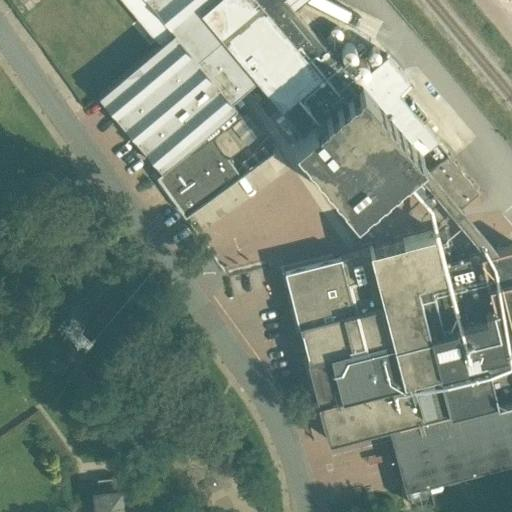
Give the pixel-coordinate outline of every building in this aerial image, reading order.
[(79,0),(54,14),(80,61),(111,43),(87,0),(79,0)] [(149,0),(175,30),(98,97),(159,166),(161,168),(162,169),(163,169),(164,171),(157,176),(185,215),(242,174),(241,173),(236,166),(228,155),(214,136),(213,135),(190,152),(186,148),(236,105),(231,99),(258,77),(260,79),(248,88),(267,115),(281,104),(291,115),(279,126),(285,133),(297,123),(304,131),(296,138),(356,210),(422,154),(421,153),(362,82),(359,85),(357,83),(357,84),(294,8),(287,0),(149,0)] [(343,49),(343,50),(343,51),(344,52),(344,53),(345,54),(345,55),(346,55),(346,56),(347,56),(348,57),(349,57),(350,57),(351,57),(352,57),(353,57),(354,57),(355,56),(356,55),(357,55),(357,54),(358,53),(358,52),(358,51),(359,50),(359,49),(358,48),(358,47),(358,46),(357,45),(357,44),(356,44),(355,43),(354,43),(353,42),(352,42),(351,42),(350,42),(349,42),(348,43),(347,43),(346,43),(346,44),(345,44),(345,45),(344,46),(344,47),(343,48),(343,49)] [(368,51),(368,52),(368,53),(369,54),(369,55),(370,56),(371,57),(372,58),(373,58),(374,58),(375,58),(377,57),(378,57),(379,56),(379,55),(380,54),(380,53),(380,52),(380,51),(380,50),(380,49),(379,48),(378,47),(377,46),(376,46),(375,46),(374,46),(373,46),(372,46),(371,47),(370,48),(369,49),(369,50),(368,51)] [(355,63),(355,64),(355,65),(355,66),(356,66),(356,67),(356,68),(357,68),(357,69),(358,70),(359,71),(360,71),(361,71),(362,72),(363,72),(364,72),(365,71),(366,71),(367,71),(368,70),(369,69),(369,68),(370,68),(370,67),(370,66),(371,66),(371,65),(371,64),(371,63),(371,62),(370,62),(370,61),(370,60),(369,59),(368,58),(367,57),(366,57),(365,57),(365,56),(364,56),(363,56),(362,56),(361,56),(361,57),(360,57),(359,57),(358,58),(357,59),(356,60),(356,61),(356,62),(355,62),(355,63)] [(364,83),(423,153),(427,149),(438,140),(402,97),(415,86),(392,59),(364,83)] [(236,105),(186,148),(190,152),(213,135),(214,136),(228,155),(240,146),(227,127),(230,124),(243,113),(239,109),(236,105)] [(14,108),(0,115),(0,154),(31,137),(14,108)] [(447,140),(465,154),(474,143),(456,129),(447,140)] [(438,142),(428,150),(437,162),(434,164),(465,202),(478,191),(438,142)] [(273,161),(285,179),(298,169),(286,152),(273,161)] [(25,207),(0,223),(0,272),(48,240),(25,207)] [(368,247),(282,269),(296,324),(298,323),(307,357),(305,358),(322,421),(327,438),(385,423),(406,503),(428,498),(423,482),(511,459),(511,244),(439,263),(431,230),(368,246),(368,247)] [(177,442),(146,445),(147,460),(179,457),(177,442)] [(97,507),(93,507),(93,511),(124,511),(122,486),(118,487),(117,475),(99,477),(100,488),(95,489),(97,507)]
